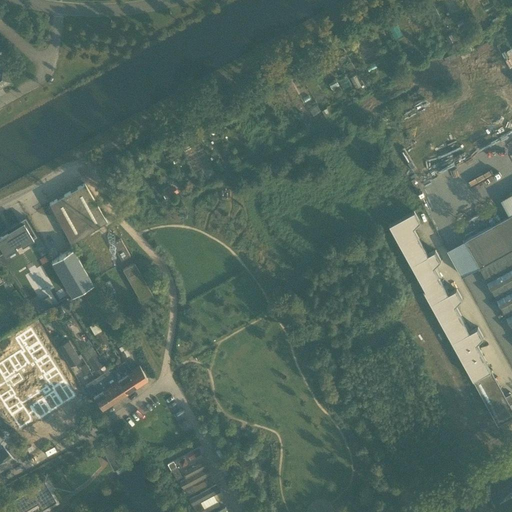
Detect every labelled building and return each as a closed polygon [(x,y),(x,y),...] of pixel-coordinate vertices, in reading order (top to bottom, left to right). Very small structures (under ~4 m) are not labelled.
[(0,85),(10,79),(2,65),(0,65),(0,85)] [(60,196),(47,203),(62,229),(75,222),(74,220),(79,217),(80,219),(99,209),(93,198),(92,198),(92,199),(90,200),(81,184),(65,193),(66,195),(61,198),(60,196)] [(171,188),(165,191),(168,198),(175,195),(171,188)] [(390,225),(411,265),(429,255),(414,228),(421,221),(415,211),(390,225)] [(511,214),(510,216),(465,240),(511,326),(511,214)] [(25,217),(10,226),(12,229),(1,236),(0,236),(0,246),(5,255),(36,236),(25,217)] [(121,260),(127,256),(130,255),(121,239),(118,240),(118,241),(118,240),(115,242),(112,244),(121,260)] [(46,259),(64,297),(91,284),(73,246),(46,259)] [(437,251),(429,255),(411,265),(432,303),(450,294),(436,268),(442,261),(437,251)] [(134,263),(123,269),(141,301),(152,294),(134,263)] [(450,294),(432,303),(453,342),(472,332),(457,306),(464,299),(459,289),(450,294)] [(472,332),(453,342),(474,380),(491,370),(477,345),(485,338),(479,328),(472,332)] [(0,397),(20,428),(29,422),(30,422),(30,421),(31,420),(31,419),(31,418),(30,417),(29,415),(33,412),(36,416),(37,417),(38,418),(39,418),(40,418),(41,418),(42,418),(74,396),(31,329),(15,339),(24,352),(22,353),(21,351),(0,363),(0,397)] [(102,345),(108,341),(101,330),(95,333),(102,345)] [(68,340),(59,345),(71,365),(80,359),(68,339),(68,340)] [(137,350),(132,341),(125,345),(131,354),(137,350)] [(103,364),(92,347),(84,353),(94,370),(103,364)] [(123,350),(120,352),(123,357),(126,356),(126,357),(130,355),(126,349),(123,351),(123,350)] [(123,362),(137,386),(147,379),(139,365),(132,370),(126,360),(123,362)] [(118,379),(126,393),(137,386),(123,362),(118,365),(120,367),(112,372),(117,380),(118,379)] [(498,382),(491,370),(474,380),(498,425),(511,417),(511,406),(511,404),(511,403),(511,396),(502,379),(498,382)] [(106,397),(113,392),(117,399),(126,393),(118,379),(117,380),(116,380),(110,371),(106,373),(96,379),(103,389),(102,390),(106,397)] [(94,395),(102,409),(117,399),(113,392),(106,397),(102,390),(103,389),(96,379),(96,380),(95,378),(89,381),(96,393),(94,395)] [(0,456),(8,465),(17,459),(8,450),(4,445),(6,443),(0,435),(0,456)] [(8,450),(17,459),(23,455),(15,443),(8,450)] [(105,450),(114,468),(129,461),(119,443),(105,450)] [(198,447),(186,453),(190,460),(201,453),(198,447)] [(0,470),(8,465),(0,456),(0,470)] [(177,481),(182,491),(213,475),(207,465),(177,481)] [(176,468),(170,471),(175,480),(181,477),(176,468)] [(44,481),(0,506),(0,511),(24,511),(39,504),(42,510),(57,502),(44,481)] [(192,508),(221,494),(217,484),(187,499),(192,508)] [(193,487),(182,493),(185,498),(186,498),(196,493),(193,487)]
